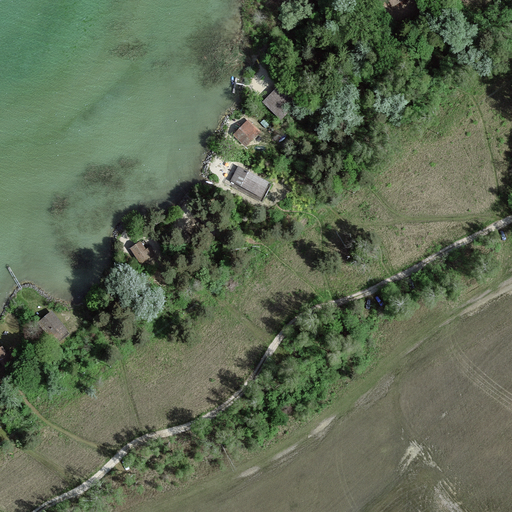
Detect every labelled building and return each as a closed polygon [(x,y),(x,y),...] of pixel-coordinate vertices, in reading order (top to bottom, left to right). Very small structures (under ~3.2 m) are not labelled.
[(406,4),(403,0),(379,0),(391,15),(406,4)] [(327,62),(315,45),(294,59),(306,76),(327,62)] [(277,88),(264,101),(286,122),(299,108),(277,88)] [(269,134),(250,117),(235,133),(254,150),(269,134)] [(269,181),(233,164),(224,183),(260,200),(269,181)] [(216,250),(232,236),(217,220),(202,234),(216,250)] [(145,236),(132,245),(143,262),(156,253),(145,236)] [(70,333),(52,311),(36,324),(54,346),(70,333)]
